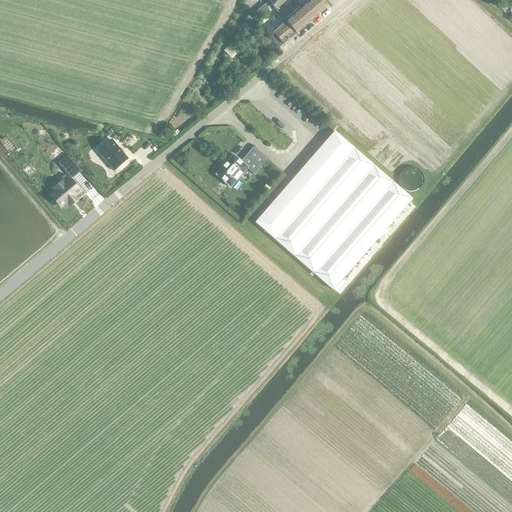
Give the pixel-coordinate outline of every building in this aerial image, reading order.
[(276,9),(286,0),(269,0),(269,1),(276,9)] [(322,0),(308,0),(307,1),(318,15),(326,8),(325,6),(326,5),(322,0)] [(307,1),(300,8),(310,21),(318,15),(307,1)] [(299,7),(292,13),(303,27),(310,21),(300,8),(299,7)] [(292,13),(284,20),(296,33),(303,27),(292,13)] [(296,33),(284,20),(282,22),(283,24),(274,32),(272,30),(268,33),(273,39),(272,40),(279,48),(296,33)] [(224,48),(231,57),(240,50),(234,41),(224,48)] [(334,131),(328,139),(255,222),(333,290),(412,199),(334,131)] [(111,140),(98,151),(114,170),(127,159),(111,140)] [(68,155),(58,163),(71,179),(81,170),(68,155)] [(216,175),(230,187),(247,167),(233,155),(216,175)] [(274,161),(292,176),(295,172),(277,157),(274,161)] [(410,167),(408,167),(405,168),(403,170),(402,172),(400,174),(399,176),(399,179),(399,181),(400,184),(401,186),(403,188),(405,189),(407,190),(409,191),(412,191),(415,191),(417,190),(419,188),(421,187),(422,184),(423,182),(423,179),(423,177),(422,175),(421,172),(420,170),(418,169),(415,168),(413,167),(410,167)] [(55,191),(51,195),(54,199),(53,199),(58,204),(61,207),(67,202),(70,205),(76,200),(74,197),(79,192),(76,188),(76,187),(73,183),(73,184),(69,180),(65,175),(60,179),(62,182),(61,183),(55,187),(56,188),(54,189),(55,191)]
